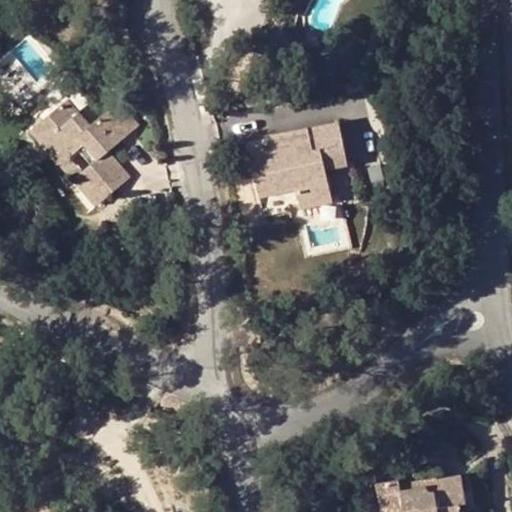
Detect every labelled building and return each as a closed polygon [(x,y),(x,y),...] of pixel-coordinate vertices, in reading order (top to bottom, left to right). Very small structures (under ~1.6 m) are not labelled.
[(96,122),(72,97),(42,122),(55,136),(74,157),(84,148),(96,163),(81,176),(105,203),(140,172),(116,144),(135,127),(118,109),(115,106),(96,122)] [(118,109),(135,127),(144,119),(128,100),(118,109)] [(328,164),(351,158),(341,115),(274,130),(277,146),(254,152),(263,193),(300,185),(305,208),(337,199),(328,164)] [(66,164),(74,157),(55,136),(48,143),(66,164)] [(263,328),(252,328),(252,346),(263,346),(263,328)] [(402,488),(390,481),(374,484),(380,511),(482,511),(482,504),(462,508),(461,502),(467,501),(461,468),(441,473),(441,488),(428,490),(415,484),(402,488)] [(403,482),(401,478),(390,481),(402,488),(415,484),(428,490),(441,488),(441,473),(403,482)]
